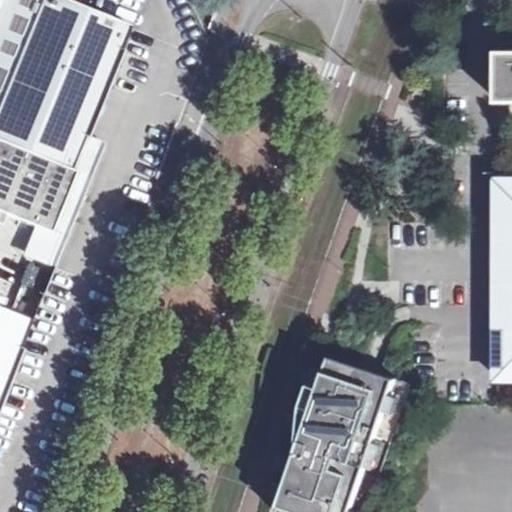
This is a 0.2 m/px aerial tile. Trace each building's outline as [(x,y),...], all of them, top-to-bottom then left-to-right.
[(0,0),(0,219),(6,223),(9,215),(57,233),(80,173),(77,171),(136,27),(67,0),(0,0)] [(511,51),(498,52),(497,99),(511,98),(511,51)] [(511,377),(511,180),(499,180),(499,378),(511,377)] [(31,264),(24,282),(43,289),(50,272),(31,264)] [(0,409),(35,320),(0,306),(0,409)] [(352,511),(398,377),(332,355),(279,511),(278,511),(352,511)]
